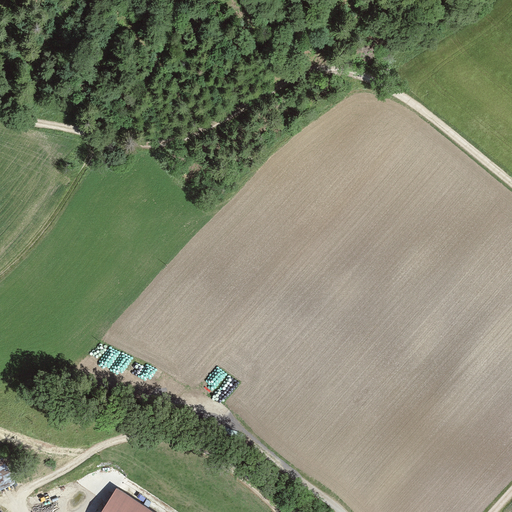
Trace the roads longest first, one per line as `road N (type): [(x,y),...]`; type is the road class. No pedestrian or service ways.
road 1 (track): [(289,511),(251,473),(173,437),(121,434),(23,486)]
road 2 (track): [(303,75),(361,78),(392,92),(511,185)]
